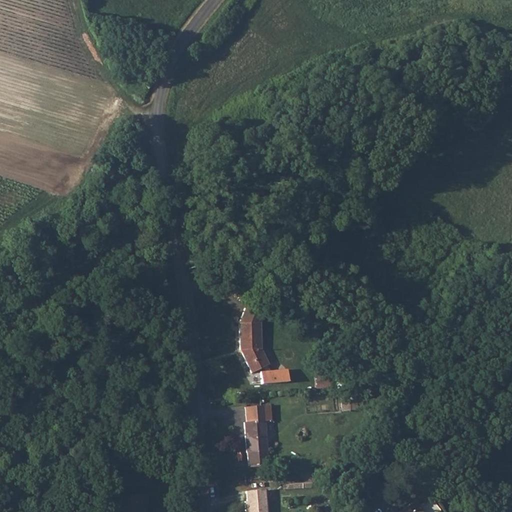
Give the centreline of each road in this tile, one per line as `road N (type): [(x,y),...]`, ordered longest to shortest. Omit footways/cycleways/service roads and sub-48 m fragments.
road 1 (unclassified): [(205,511),(157,117),(172,62),(217,0)]
road 2 (track): [(0,225),(67,186),(117,91)]
road 3 (track): [(157,117),(108,84),(79,46),(66,0)]
